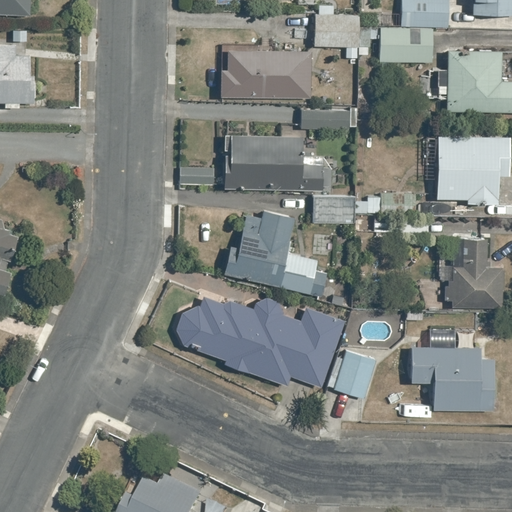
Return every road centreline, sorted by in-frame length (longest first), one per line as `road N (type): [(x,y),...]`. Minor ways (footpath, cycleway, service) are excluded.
road 1 (residential): [(70,360),(304,464),(511,479)]
road 2 (residential): [(131,0),(125,217),(70,360)]
road 3 (residential): [(70,360),(0,511)]
